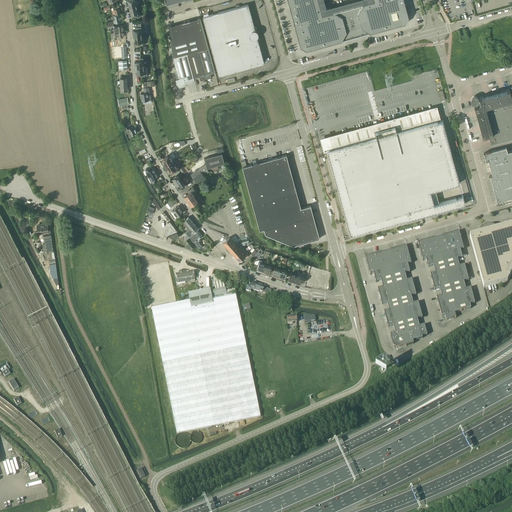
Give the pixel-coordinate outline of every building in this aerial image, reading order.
[(344,36),(346,32),(342,17),(338,15),(334,12),(322,15),(317,0),(287,0),(301,46),(306,50),(341,40),(344,36)] [(408,17),(403,0),(373,0),(374,1),(362,4),(358,11),(357,12),(362,27),(364,29),(370,32),(405,23),(408,17)] [(219,75),(232,71),(264,62),(258,40),(260,38),(256,35),(255,32),(257,27),(254,26),(248,4),(203,17),(219,75)] [(112,15),(120,13),(119,5),(112,6),(113,10),(112,10),(113,14),(112,14),(112,15)] [(346,32),(344,36),(349,38),(356,37),(362,33),(364,29),(362,27),(357,12),(358,11),(356,9),(349,8),(342,11),(338,15),(342,17),(346,32)] [(120,13),(112,15),(114,22),(122,20),(120,13)] [(173,57),(187,53),(198,50),(208,47),(200,17),(169,26),(173,57)] [(198,50),(206,79),(211,77),(210,73),(215,71),(208,47),(198,50)] [(200,80),(206,79),(198,50),(187,53),(194,77),(199,76),(200,80)] [(195,80),(194,77),(187,53),(173,57),(178,78),(176,78),(177,86),(177,87),(186,84),(185,82),(195,80)] [(119,69),(127,68),(127,59),(118,59),(119,69)] [(142,101),(151,99),(149,87),(143,88),(144,93),(140,93),(142,101)] [(490,144),(511,137),(511,97),(509,88),(506,89),(506,90),(482,96),(479,97),(479,99),(478,98),(478,97),(477,96),(476,96),(475,96),(473,96),(472,96),(472,97),(471,98),(470,99),(470,100),(470,101),(471,102),(472,103),(472,104),(474,104),(475,104),(476,104),(476,105),(474,105),(475,108),(482,133),(482,136),(485,135),(488,134),(490,144)] [(327,151),(350,235),(458,205),(465,203),(463,196),(456,198),(434,204),(431,191),(460,183),(457,172),(448,155),(451,153),(442,120),(438,121),(437,121),(441,120),(437,106),(378,122),(320,138),(324,152),(327,151)] [(133,128),(132,126),(127,128),(130,134),(137,132),(135,127),(133,128)] [(511,150),(507,151),(506,146),(483,153),(484,153),(486,160),(485,160),(488,160),(492,174),(489,175),(490,175),(497,203),(506,201),(505,201),(505,199),(511,197),(511,198),(511,199),(511,150)] [(196,182),(204,176),(203,175),(208,171),(206,168),(225,163),(222,153),(204,158),(206,164),(204,165),(191,174),(196,182)] [(165,166),(174,161),(170,156),(168,157),(167,155),(163,158),(164,160),(162,161),(165,166)] [(264,229),(313,215),(310,205),(301,208),(286,155),(262,161),(243,166),(260,230),(264,229)] [(174,161),(165,166),(168,171),(170,170),(171,172),(175,169),(174,167),(176,166),(174,161)] [(147,176),(156,172),(153,167),(151,169),(150,167),(145,169),(149,175),(147,176)] [(156,172),(147,176),(149,179),(150,178),(152,182),(156,179),(155,177),(158,176),(156,172)] [(176,183),(181,180),(177,175),(172,178),(176,183)] [(181,180),(176,183),(179,189),(184,185),(181,180)] [(192,193),(193,193),(191,191),(191,192),(184,196),(188,201),(194,196),(192,193)] [(194,196),(188,201),(191,206),(197,201),(194,196)] [(177,216),(183,212),(178,205),(173,210),(177,216)] [(265,233),(293,245),(319,238),(313,215),(264,229),(265,233)] [(188,217),(182,222),(188,229),(190,227),(191,228),(195,224),(188,217)] [(167,227),(163,238),(166,239),(167,236),(177,231),(169,222),(167,224),(166,226),(167,227)] [(39,232),(48,231),(47,224),(43,224),(37,225),(38,232),(38,233),(39,232)] [(188,229),(185,232),(189,237),(190,237),(195,233),(194,231),(198,228),(195,224),(191,228),(190,227),(188,229)] [(511,224),(495,230),(494,229),(493,228),(492,228),(491,227),(489,227),(488,227),(486,228),(485,228),(484,229),(483,230),(482,231),(482,233),(481,233),(469,236),(484,288),(507,282),(511,273),(511,224)] [(195,233),(190,237),(196,243),(200,248),(202,246),(198,241),(200,240),(199,238),(202,236),(197,230),(195,233)] [(423,260),(426,260),(460,250),(463,249),(463,250),(459,232),(418,243),(422,261),(423,261),(423,260)] [(52,241),(51,235),(48,235),(43,236),(45,244),(43,244),(44,252),(54,250),(52,241)] [(235,243),(232,240),(229,237),(223,243),(239,261),(248,253),(237,241),(235,243)] [(370,275),(411,264),(406,246),(365,257),(370,275)] [(434,269),(446,266),(458,263),(457,259),(462,258),(460,250),(426,260),(428,267),(433,266),(434,269)] [(263,271),(265,264),(266,262),(260,260),(259,260),(255,261),(254,263),(258,265),(257,269),(258,270),(259,271),(260,270),(263,271)] [(265,264),(263,271),(265,272),(266,273),(268,273),(269,273),(271,266),(271,264),(270,263),(269,265),(265,264)] [(449,278),(466,273),(464,265),(459,267),(458,263),(446,266),(449,278)] [(382,284),(393,281),(405,277),(404,273),(409,272),(410,272),(407,265),(411,264),(370,275),(373,274),(375,282),(376,282),(376,281),(380,280),(382,284)] [(432,282),(449,278),(446,266),(434,269),(435,273),(430,275),(430,274),(430,275),(432,282)] [(278,277),(281,269),(275,267),(272,275),(273,275),(274,276),(275,276),(278,277)] [(281,269),(278,277),(281,278),(282,279),(283,278),(284,279),(287,271),(281,269)] [(184,273),(186,282),(195,281),(193,271),(184,273)] [(177,284),(186,282),(184,273),(175,275),(177,284)] [(294,282),(296,275),(290,273),(288,280),(289,280),(290,281),(291,281),(294,282)] [(452,289),(464,286),(463,282),(468,281),(466,273),(449,278),(452,289)] [(304,282),(305,278),(296,275),(294,282),(297,283),(298,284),(299,284),(300,284),(301,281),(304,282)] [(397,292),(414,287),(412,280),(411,280),(407,281),(405,277),(393,281),(397,292)] [(440,292),(452,289),(449,278),(432,282),(434,290),(439,288),(440,292)] [(380,297),(397,292),(393,281),(382,284),(383,288),(378,289),(377,289),(380,297)] [(255,291),(257,285),(250,282),(248,287),(247,287),(246,291),(251,292),(252,290),(255,291)] [(257,285),(255,291),(259,292),(259,291),(262,292),(267,294),(266,297),(268,298),(271,291),(264,289),(265,287),(257,285)] [(455,300),(472,296),(470,288),(465,290),(464,286),(452,289),(455,300)] [(400,303),(412,300),(411,296),(415,295),(416,295),(414,287),(397,292),(400,303)] [(175,303),(151,308),(157,334),(177,434),(232,422),(261,416),(244,334),(235,292),(232,293),(227,294),(225,288),(210,291),(210,289),(197,291),(188,293),(189,300),(175,303)] [(438,305),(455,300),(452,289),(440,292),(441,296),(437,297),(436,297),(438,305)] [(388,307),(400,303),(397,292),(380,297),(382,304),(387,303),(388,307)] [(458,312),(471,309),(470,305),(474,303),(474,304),(475,304),(472,296),(455,300),(458,312)] [(403,315),(420,310),(418,302),(417,302),(418,303),(413,304),(412,300),(400,303),(403,315)] [(455,300),(438,305),(441,317),(442,317),(442,316),(445,316),(454,313),(458,312),(455,300)] [(386,319),(403,315),(400,303),(388,307),(389,311),(384,312),(386,319)] [(0,370),(2,374),(14,392),(16,396),(17,398),(21,404),(21,405),(27,415),(32,423),(50,454),(51,456),(62,476),(72,497),(78,507),(80,510),(80,511),(93,511),(66,456),(64,452),(58,439),(58,438),(56,435),(55,432),(54,431),(46,413),(35,387),(0,304),(0,322),(17,363),(28,388),(28,389),(38,411),(50,438),(52,442),(34,411),(28,401),(23,392),(20,388),(0,355),(0,370)] [(406,326),(418,323),(417,319),(422,318),(420,310),(403,315),(406,326)] [(394,329),(406,326),(403,315),(386,319),(388,327),(393,326),(394,329)] [(406,326),(411,345),(413,344),(413,341),(422,338),(422,336),(426,335),(427,335),(424,325),(419,327),(418,323),(406,326)] [(396,349),(411,345),(406,326),(394,329),(395,333),(390,335),(390,334),(390,335),(393,347),(396,349)] [(21,405),(22,404),(17,397),(17,398),(13,400),(17,407),(21,405)] [(141,479),(145,477),(141,469),(137,471),(141,479)]
